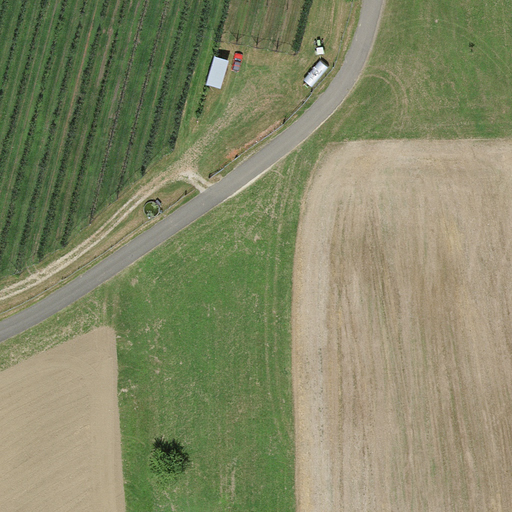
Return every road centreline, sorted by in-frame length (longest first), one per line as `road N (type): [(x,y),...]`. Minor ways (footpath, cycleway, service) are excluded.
road 1 (unclassified): [(0,330),(206,200),(299,130),(355,57),(369,0)]
road 2 (track): [(206,200),(189,177),(166,176),(107,230),(0,292)]
